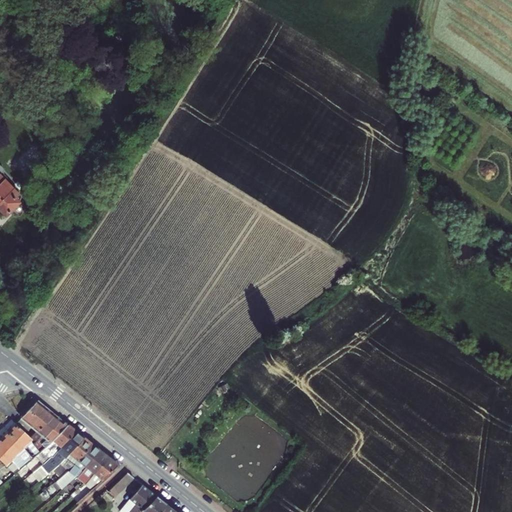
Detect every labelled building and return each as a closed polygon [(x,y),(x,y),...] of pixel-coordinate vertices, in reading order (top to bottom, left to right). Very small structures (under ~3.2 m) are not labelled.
[(0,198),(2,200),(15,184),(10,180),(13,175),(0,164),(0,198)] [(21,434),(28,427),(35,432),(52,414),(36,402),(13,426),(21,434)] [(42,436),(60,420),(52,414),(35,432),(30,437),(34,442),(42,436)] [(34,442),(41,451),(67,426),(60,420),(42,436),(34,442)] [(26,445),(29,442),(21,434),(13,426),(6,433),(22,449),(24,457),(29,462),(35,456),(28,447),(26,445)] [(43,465),(44,463),(51,457),(52,457),(75,432),(67,426),(41,451),(35,456),(43,465)] [(52,471),(60,466),(70,452),(83,439),(75,432),(52,457),(51,457),(44,463),(43,465),(41,466),(48,474),(52,471)] [(0,460),(5,466),(14,457),(23,467),(29,462),(24,457),(22,449),(6,433),(0,438),(0,460)] [(54,482),(69,471),(91,446),(83,439),(70,452),(60,466),(52,471),(57,477),(53,481),(54,482)] [(34,442),(28,447),(35,456),(41,451),(34,442)] [(91,446),(69,471),(54,482),(61,490),(74,478),(75,479),(76,478),(84,468),(100,452),(91,446)] [(93,472),(108,458),(100,452),(84,468),(76,478),(84,484),(93,472)] [(5,466),(13,475),(23,467),(14,457),(5,466)] [(84,484),(91,490),(117,466),(108,458),(93,472),(84,484)] [(113,497),(133,478),(127,473),(108,491),(113,497)] [(120,511),(160,511),(167,505),(167,504),(141,485),(119,510),(120,511)]
